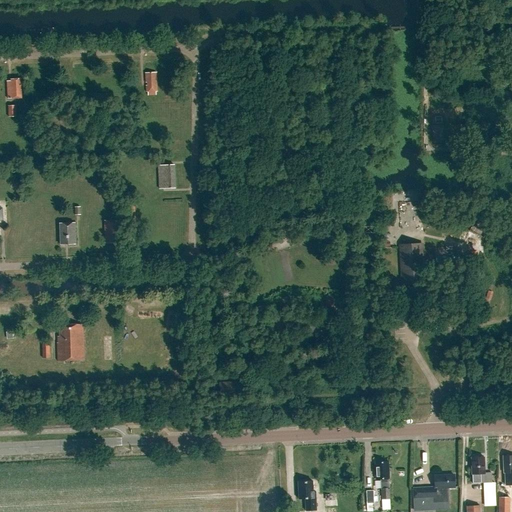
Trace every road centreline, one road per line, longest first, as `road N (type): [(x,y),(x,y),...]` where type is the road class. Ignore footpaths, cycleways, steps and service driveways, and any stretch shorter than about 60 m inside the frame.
road 1 (residential): [(0,266),(190,259),(192,52)]
road 2 (tertiary): [(131,442),(511,424)]
road 3 (residential): [(0,57),(192,52)]
road 4 (tertiary): [(131,442),(0,449)]
